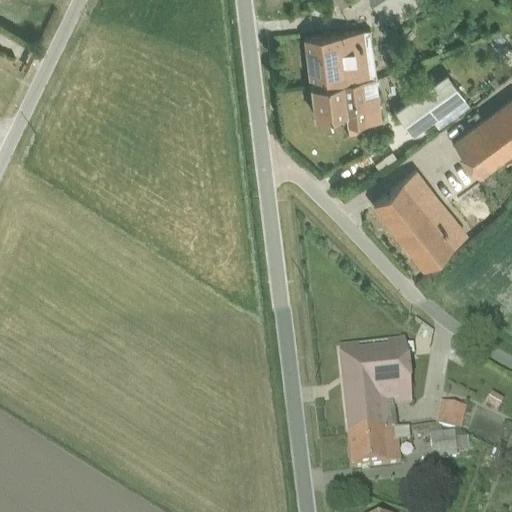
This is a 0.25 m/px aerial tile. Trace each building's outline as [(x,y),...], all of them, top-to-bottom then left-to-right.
[(337,0),(340,5),(347,0),(371,0),(386,21),(419,0),(337,0)] [(311,82),(374,75),(369,28),(306,36),(311,82)] [(446,70),(395,107),(412,131),(432,117),(438,125),(469,102),(446,70)] [(374,75),(311,82),(315,114),(345,111),(346,122),(379,118),(374,75)] [(511,95),(453,138),(479,173),(511,148),(511,95)] [(427,265),(466,235),(416,170),(377,200),(427,265)] [(409,407),(402,345),(337,351),(349,437),(395,431),(394,410),(409,407)] [(490,396),(484,409),(496,415),(502,403),(490,396)] [(439,405),(434,428),(441,430),(459,433),(464,411),(439,405)] [(511,430),(503,426),(495,443),(507,448),(511,435),(511,430)] [(434,428),(426,428),(431,463),(456,461),(456,455),(467,453),(466,441),(456,443),(454,436),(442,437),(441,430),(434,428)] [(400,465),(395,431),(349,437),(352,470),(400,465)] [(492,454),(490,459),(506,469),(509,462),(492,454)]
